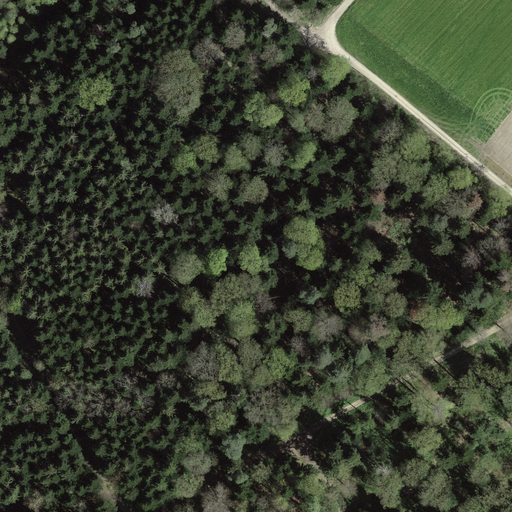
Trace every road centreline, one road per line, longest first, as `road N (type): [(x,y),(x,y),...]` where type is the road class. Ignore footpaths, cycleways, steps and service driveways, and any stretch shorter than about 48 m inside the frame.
road 1 (track): [(148,511),(511,319)]
road 2 (track): [(511,191),(264,0)]
road 3 (track): [(125,511),(0,307)]
